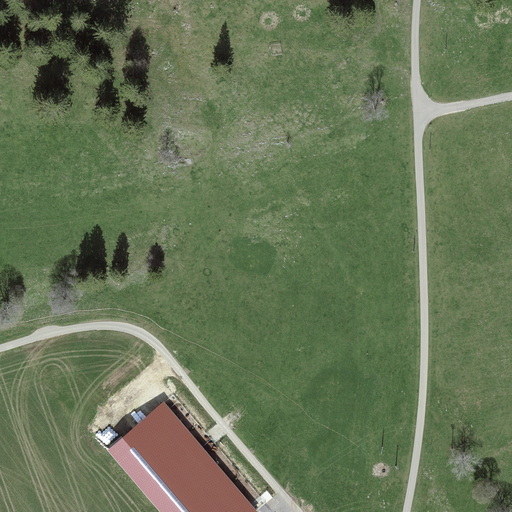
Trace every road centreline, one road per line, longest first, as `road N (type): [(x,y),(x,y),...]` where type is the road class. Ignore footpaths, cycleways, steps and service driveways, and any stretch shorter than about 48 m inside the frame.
road 1 (unclassified): [(407,511),(428,325),(417,113)]
road 2 (unclassified): [(0,350),(97,326),(149,335),(298,511)]
